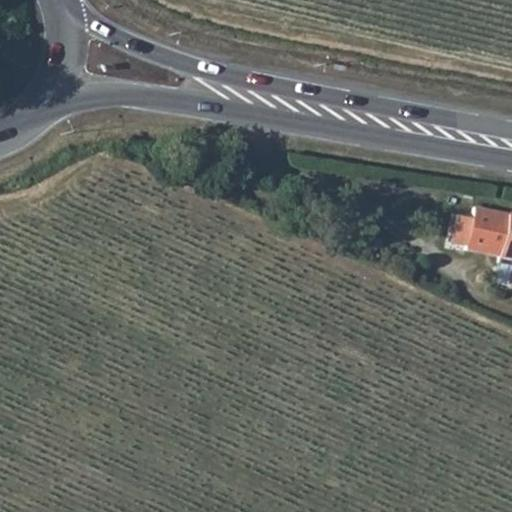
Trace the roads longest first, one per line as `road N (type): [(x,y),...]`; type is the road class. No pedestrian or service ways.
road 1 (secondary): [(38,103),(118,92),(511,155)]
road 2 (secondary): [(511,133),(190,66),(58,7)]
